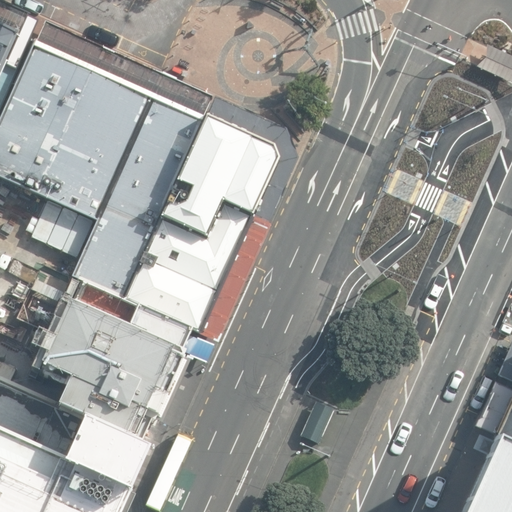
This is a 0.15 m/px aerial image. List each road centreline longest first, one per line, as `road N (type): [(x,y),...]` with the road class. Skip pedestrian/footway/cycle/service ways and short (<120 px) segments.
road 1 (primary): [(511,232),(385,511)]
road 2 (primary): [(195,511),(316,237)]
road 3 (primary): [(316,237),(445,0)]
road 4 (primary): [(316,237),(358,63),(350,0)]
